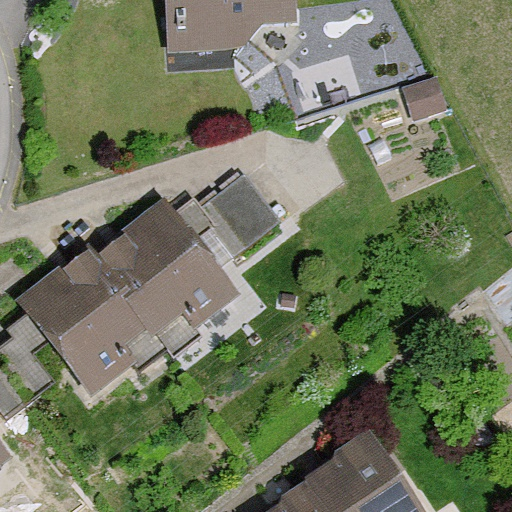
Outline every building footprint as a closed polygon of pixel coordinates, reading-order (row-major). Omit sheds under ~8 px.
[(157,0),(156,50),(300,55),(301,0),(157,0)] [(210,199),(247,245),(285,215),(248,169),(210,199)] [(176,229),(94,279),(150,370),(232,320),(176,229)] [(67,421),(150,370),(94,279),(11,330),(67,421)] [(400,511),(369,467),(307,511),(400,511)]
